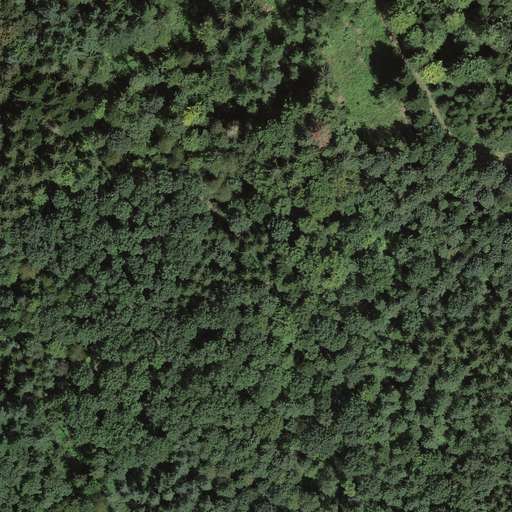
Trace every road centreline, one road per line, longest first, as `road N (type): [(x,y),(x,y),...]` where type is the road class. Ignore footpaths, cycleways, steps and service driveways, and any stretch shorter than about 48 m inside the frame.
road 1 (track): [(145,0),(284,437),(343,511)]
road 2 (track): [(213,202),(186,260),(136,322),(68,394),(0,431)]
road 3 (track): [(511,156),(481,159),(453,144),(391,41),(376,0)]
